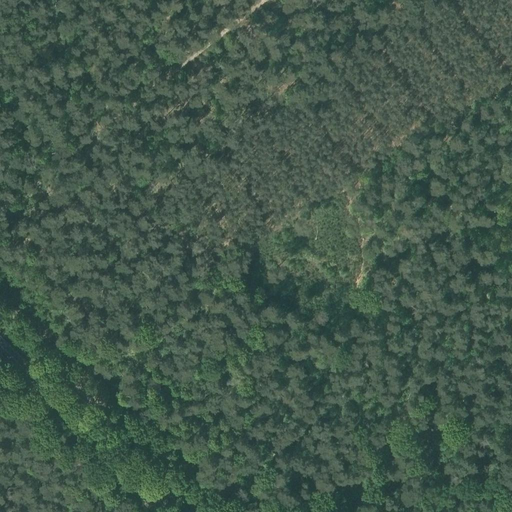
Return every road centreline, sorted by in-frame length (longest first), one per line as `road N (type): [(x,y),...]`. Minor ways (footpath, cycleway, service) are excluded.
road 1 (track): [(281,0),(0,216)]
road 2 (secondary): [(182,511),(0,333)]
